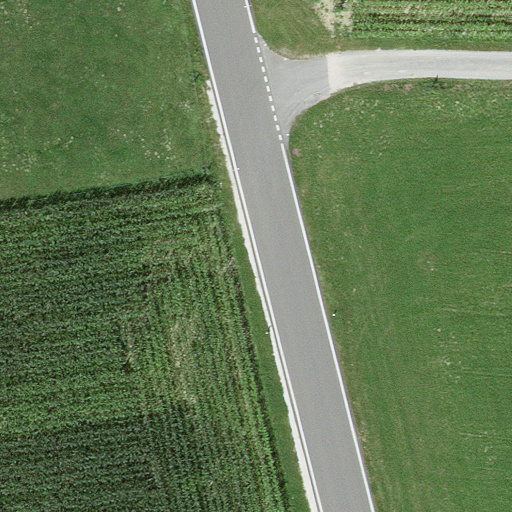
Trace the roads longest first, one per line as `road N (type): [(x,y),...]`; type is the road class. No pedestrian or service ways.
road 1 (tertiary): [(348,511),(222,0)]
road 2 (track): [(511,60),(353,61),(243,90)]
